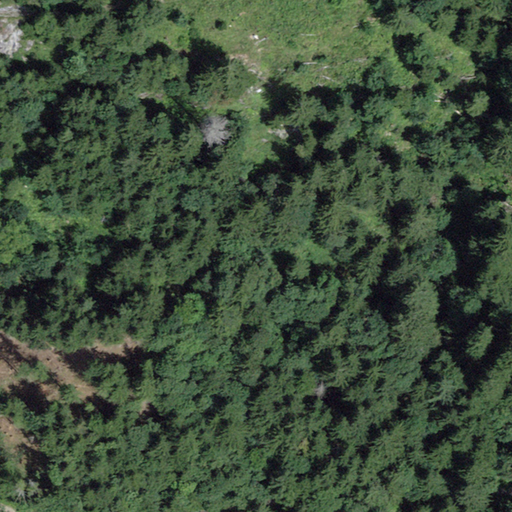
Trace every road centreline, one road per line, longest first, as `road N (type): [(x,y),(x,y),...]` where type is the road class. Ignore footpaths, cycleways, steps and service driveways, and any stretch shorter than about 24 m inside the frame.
road 1 (track): [(0,12),(171,0)]
road 2 (track): [(511,488),(435,476),(369,511)]
road 3 (track): [(349,511),(280,500),(218,511)]
